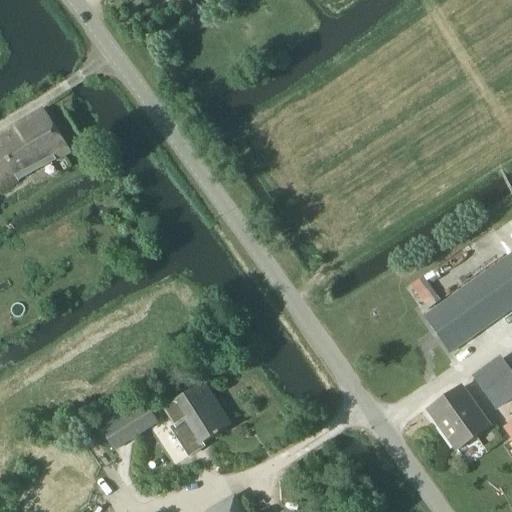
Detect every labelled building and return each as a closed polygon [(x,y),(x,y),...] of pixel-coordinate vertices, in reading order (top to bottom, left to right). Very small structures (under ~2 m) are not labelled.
[(16,130),(0,138),(0,192),(68,154),(44,110),(14,126),(16,130)] [(511,309),(511,255),(424,318),(450,354),(511,309)] [(511,373),(503,360),(477,378),(498,407),(511,396),(511,373)] [(205,384),(165,409),(176,427),(186,421),(201,445),(215,437),(215,438),(219,436),(218,434),(231,427),(205,384)] [(429,410),(457,451),(492,426),(464,385),(429,410)] [(155,424),(139,397),(98,424),(114,450),(155,424)] [(242,511),(233,497),(209,511),(242,511)]
